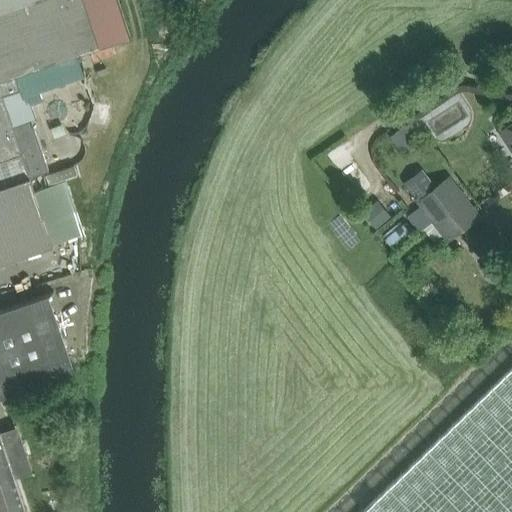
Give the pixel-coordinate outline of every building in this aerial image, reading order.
[(0,0),(0,80),(16,75),(27,71),(77,55),(103,46),(103,44),(88,0),(0,0)] [(117,0),(88,0),(103,44),(129,34),(117,0)] [(77,55),(16,75),(20,88),(26,86),(32,106),(43,102),(40,93),(85,78),(77,55)] [(0,185),(31,175),(23,149),(4,93),(20,88),(16,75),(0,80),(0,185)] [(20,88),(4,93),(23,149),(31,175),(49,169),(31,118),(36,116),(32,106),(30,98),(26,86),(20,88)] [(411,119),(390,135),(401,151),(415,141),(407,130),(411,126),(414,131),(418,128),(411,119)] [(511,120),(499,129),(511,148),(511,120)] [(422,168),(404,182),(418,199),(433,219),(464,196),(448,176),(435,186),(422,168)] [(31,175),(0,185),(0,263),(4,262),(55,245),(54,242),(36,188),(31,175)] [(464,196),(433,219),(448,239),(479,216),(464,196)] [(378,201),(365,211),(377,226),(390,215),(378,201)] [(0,347),(73,323),(71,315),(55,319),(47,294),(54,291),(54,290),(0,308),(0,347)] [(78,343),(73,323),(0,347),(0,391),(72,367),(67,352),(65,348),(78,343)] [(73,350),(67,352),(72,367),(79,365),(73,350)] [(511,511),(511,366),(361,511),(511,511)] [(0,511),(27,511),(16,475),(33,470),(18,424),(0,430),(0,511)]
